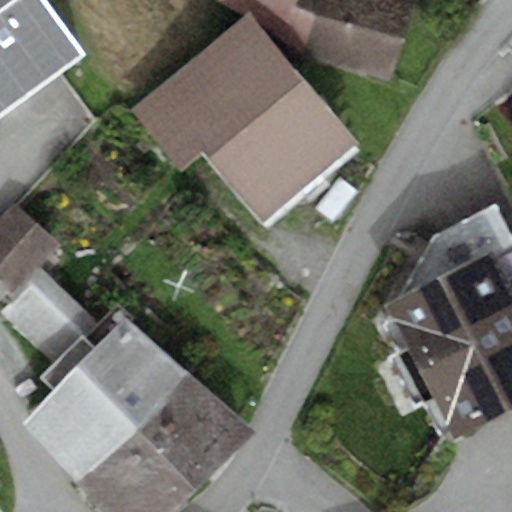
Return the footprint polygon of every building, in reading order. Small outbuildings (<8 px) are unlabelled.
[(36,0),(0,0),(0,115),(79,58),(36,0)] [(239,0),(299,55),(388,82),(417,0),(239,0)] [(242,15),(126,113),(172,167),(192,151),(258,227),(354,145),(242,15)] [(65,227),(20,187),(0,209),(0,260),(19,278),(65,227)] [(59,270),(45,258),(8,299),(49,337),(76,308),(87,296),(59,270)] [(511,287),(497,258),(395,309),(462,442),(511,417),(511,287)] [(114,292),(19,387),(136,504),(231,409),(114,292)]
